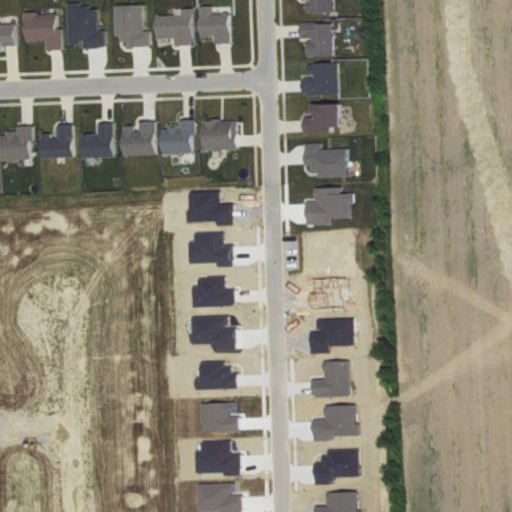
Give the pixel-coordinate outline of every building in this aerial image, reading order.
[(315,0),(316,14),(342,13),(341,0),(315,0)] [(151,5),(124,6),(125,43),(136,43),(137,48),(159,48),(159,31),(152,32),(151,5)] [(78,46),(91,45),(91,49),(115,49),(114,31),(108,32),(107,6),(77,7),(78,46)] [(222,14),(221,7),(208,7),(209,38),(223,37),(224,45),(239,44),(238,13),(222,14)] [(165,16),(165,39),(183,39),(183,47),(202,46),(201,9),(190,9),(190,16),(165,16)] [(35,43),(55,42),(55,51),(72,51),(71,29),(67,29),(66,13),(34,14),(35,43)] [(342,23),(310,24),(310,39),(316,39),(317,58),(343,57),(342,23)] [(25,47),(25,25),(0,25),(0,52),(14,52),(13,47),(25,47)] [(347,96),(347,64),(317,64),(318,79),(313,79),(313,96),(347,96)] [(323,105),(323,118),(313,118),(314,135),(343,134),(343,128),(351,128),(350,105),(323,105)] [(213,151),(247,150),(246,120),(212,122),(213,151)] [(202,121),(188,121),(188,129),(171,129),(171,155),(203,154),(202,121)] [(133,156),(165,156),(165,122),(146,123),(146,127),(132,127),(133,156)] [(92,159),(124,158),(123,123),(107,124),(107,135),(91,135),(92,159)] [(83,158),(82,125),(67,125),(67,136),(50,137),(51,159),(83,158)] [(41,127),(26,127),(26,133),(10,134),(10,162),(42,161),(41,127)] [(315,167),(321,166),(321,178),(357,177),(357,150),(330,150),(330,144),(314,144),(315,167)]
